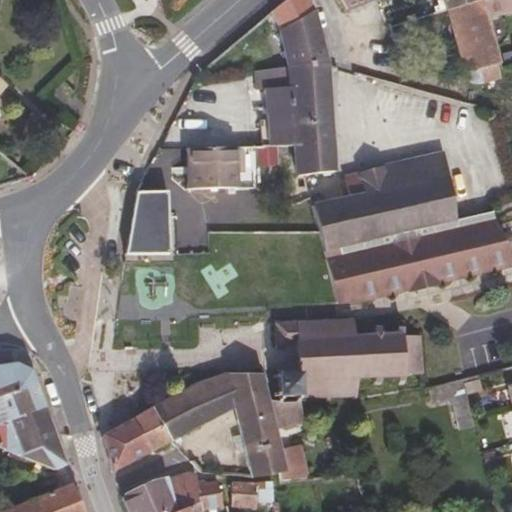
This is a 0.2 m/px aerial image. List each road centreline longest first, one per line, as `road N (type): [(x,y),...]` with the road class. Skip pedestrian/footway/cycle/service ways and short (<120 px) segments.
road 1 (residential): [(35,307),(110,511)]
road 2 (residential): [(110,115),(239,0)]
road 3 (residential): [(38,215),(96,149),(110,115)]
